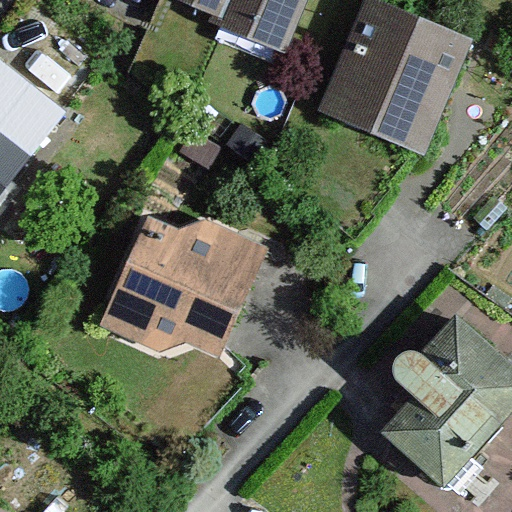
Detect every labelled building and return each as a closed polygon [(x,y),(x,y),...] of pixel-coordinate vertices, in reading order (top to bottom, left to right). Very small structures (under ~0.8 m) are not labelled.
[(249,0),(165,0),(232,36),(249,0)] [(327,0),(249,0),(232,36),(294,67),(327,0)] [(491,59),(382,7),(327,122),(436,174),(491,59)] [(0,243),(83,133),(0,70),(0,243)] [(201,247),(159,228),(108,344),(173,372),(185,345),(244,371),(295,255),(213,220),(201,247)] [(492,511),(511,489),(511,347),(467,310),(397,393),(421,413),(370,475),(414,511),(492,511)]
